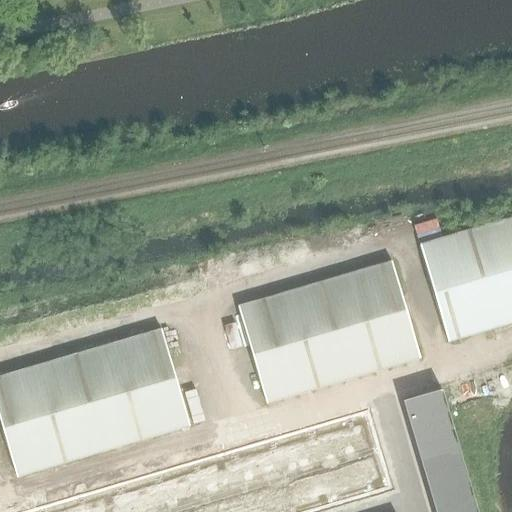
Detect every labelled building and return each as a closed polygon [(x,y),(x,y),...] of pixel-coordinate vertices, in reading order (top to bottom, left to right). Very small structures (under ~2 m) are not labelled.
[(511,218),(419,245),(447,342),(511,322),(511,218)] [(391,262),(237,307),(266,403),(419,358),(391,262)] [(0,376),(0,422),(16,477),(189,426),(161,330),(0,376)] [(441,390),(402,401),(408,421),(447,409),(441,390)] [(447,409),(408,421),(413,440),(452,429),(447,409)] [(367,411),(348,417),(359,456),(379,450),(367,411)] [(348,417),(328,423),(340,461),(359,456),(348,417)] [(328,423),(309,428),(321,467),(340,461),(328,423)] [(309,428),(290,434),(301,473),(321,467),(309,428)] [(452,429),(413,440),(419,459),(458,448),(452,429)] [(290,434),(271,440),(282,478),(301,473),(290,434)] [(271,440),(252,445),(263,484),(282,478),(271,440)] [(252,445),(233,451),(244,490),(263,484),(252,445)] [(458,448),(419,459),(425,478),(464,467),(458,448)] [(379,450),(359,456),(370,495),(390,489),(379,450)] [(233,451),(213,457),(225,495),(244,490),(233,451)] [(359,456),(340,461),(351,500),(370,495),(359,456)] [(213,457),(194,462),(206,501),(225,495),(213,457)] [(340,461),(321,467),(332,506),(351,500),(340,461)] [(194,462),(175,468),(186,507),(206,501),(194,462)] [(321,467),(301,473),(313,511),(332,506),(321,467)] [(464,467),(425,478),(430,498),(469,486),(464,467)] [(175,468),(156,474),(167,511),(168,511),(186,507),(175,468)] [(301,473),(282,478),(292,511),(311,511),(313,511),(301,473)] [(167,511),(156,474),(137,479),(146,511),(167,511)] [(292,511),(282,478),(263,484),(271,511),(292,511)] [(146,511),(137,479),(117,485),(125,511),(146,511)] [(271,511),(263,484),(244,490),(250,511),(271,511)] [(125,511),(117,485),(98,491),(104,511),(125,511)] [(469,486),(430,498),(434,511),(452,511),(475,505),(469,486)] [(250,511),(244,490),(225,495),(229,511),(250,511)] [(104,511),(98,491),(79,496),(83,511),(104,511)] [(229,511),(225,495),(206,501),(208,511),(229,511)] [(83,511),(79,496),(60,502),(62,511),(83,511)] [(208,511),(206,501),(186,507),(187,511),(208,511)] [(62,511),(60,502),(41,508),(41,511),(62,511)]
